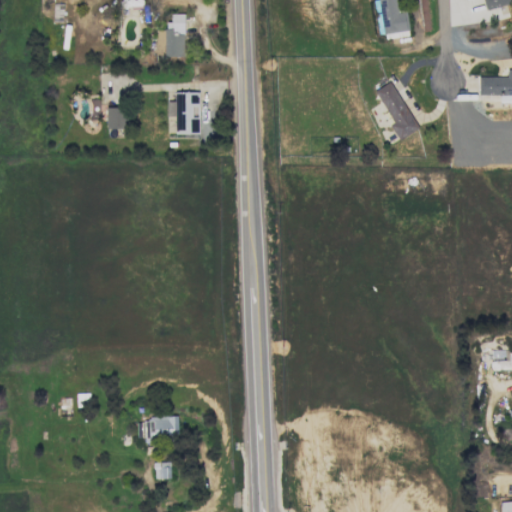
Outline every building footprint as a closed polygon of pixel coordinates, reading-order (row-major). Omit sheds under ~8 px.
[(372,0),(377,37),(408,34),(405,11),(396,13),(394,0),(372,0)] [(511,4),(511,0),(482,0),(485,11),(511,4)] [(183,14),(168,14),(167,29),(156,29),(155,56),(182,57),(183,14)] [(392,123),(389,125),(397,140),(416,130),(390,81),(374,90),(392,123)] [(165,116),(173,116),(174,135),(198,135),(198,91),(173,92),(173,101),(165,101),(165,116)] [(105,128),(124,129),(125,108),(105,107),(105,128)] [(176,439),(176,416),(148,415),(147,422),(136,421),(136,438),(176,439)] [(169,462),(152,462),(153,479),(169,478),(169,462)] [(511,511),(511,501),(499,501),(499,511),(511,511)]
